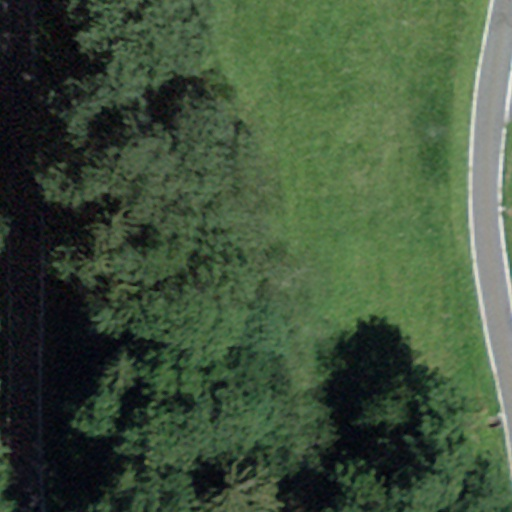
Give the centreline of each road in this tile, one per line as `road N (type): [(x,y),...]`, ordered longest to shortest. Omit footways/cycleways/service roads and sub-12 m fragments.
road 1 (unclassified): [(17,0),(32,511)]
road 2 (unclassified): [(511,393),(486,214),(488,132),(507,0)]
